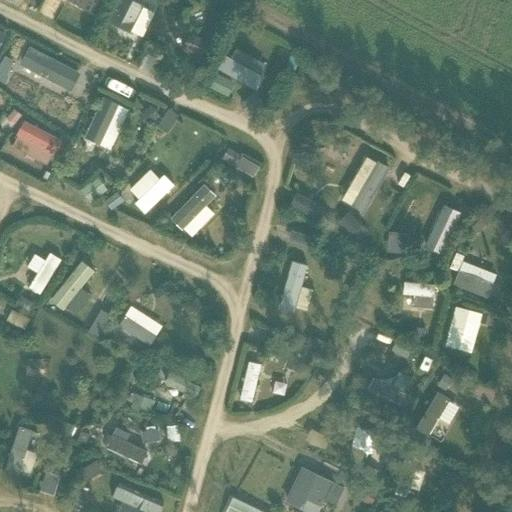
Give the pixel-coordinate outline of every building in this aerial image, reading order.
[(70,0),(93,9),(97,0),(70,0)] [(143,6),(131,0),(117,0),(107,21),(130,34),(131,32),(142,37),(154,13),(142,7),(143,6)] [(0,27),(0,51),(10,33),(0,27)] [(185,47),(205,55),(211,40),(191,33),(185,47)] [(227,56),(220,71),(260,89),(267,74),(227,56)] [(10,89),(36,102),(47,80),(21,67),(10,89)] [(218,76),(212,88),(226,95),(232,83),(218,76)] [(86,137),(113,149),(132,108),(106,95),(86,137)] [(151,106),(138,115),(146,126),(159,116),(151,106)] [(14,110),(6,119),(14,125),(21,115),(14,110)] [(229,148),(222,159),(235,166),(241,155),(229,148)] [(344,200),(367,212),(391,167),(368,155),(344,200)] [(150,167),(130,190),(140,199),(136,204),(149,215),(176,182),(166,174),(163,178),(150,167)] [(94,202),(109,185),(97,174),(82,190),(94,202)] [(206,182),(173,217),(194,237),(218,212),(210,204),(219,195),(206,182)] [(117,193),(105,201),(112,210),(124,202),(117,193)] [(296,193),(290,205),(320,221),(326,208),(296,193)] [(434,197),(422,219),(447,233),(460,211),(434,197)] [(355,235),(364,222),(350,212),(340,225),(355,235)] [(480,220),(471,228),(477,235),(486,226),(480,220)] [(62,261),(39,248),(29,266),(39,271),(30,287),(43,295),(62,261)] [(449,269),(458,272),(454,283),(490,298),(500,273),(455,255),(449,269)] [(80,315),(93,293),(86,289),(97,269),(80,259),(55,300),(80,315)] [(299,309),(309,263),(292,260),(282,306),(299,309)] [(434,304),(437,285),(407,281),(404,300),(434,304)] [(136,290),(126,296),(131,304),(141,298),(136,290)] [(21,296),(16,304),(28,311),(33,303),(21,296)] [(132,304),(119,324),(151,345),(165,325),(132,304)] [(453,305),(446,348),(475,353),(482,310),(453,305)] [(13,309),(8,319),(26,328),(31,318),(13,309)] [(103,309),(90,332),(101,338),(113,315),(103,309)] [(415,328),(415,336),(423,337),(424,329),(415,328)] [(310,336),(305,346),(321,354),(326,344),(310,336)] [(243,400),(257,402),(262,361),(248,360),(243,400)] [(198,398),(204,386),(172,371),(166,383),(198,398)] [(444,374),(437,385),(445,390),(452,378),(444,374)] [(133,409),(147,412),(150,396),(136,394),(133,409)] [(108,448),(142,464),(149,450),(128,440),(133,432),(119,425),(108,448)] [(20,426),(6,469),(20,473),(21,470),(31,473),(38,453),(28,449),(34,430),(20,426)] [(144,444),(162,439),(159,426),(141,431),(144,444)] [(375,454),(379,432),(357,427),(352,450),(375,454)] [(420,489),(426,467),(405,462),(396,493),(407,496),(410,486),(420,489)] [(324,498),(332,482),(302,466),(286,500),(302,508),(306,498),(321,505),(324,498)] [(367,467),(362,477),(373,483),(378,473),(367,467)] [(362,486),(355,498),(370,506),(377,493),(362,486)] [(121,511),(148,511),(162,511),(166,500),(117,487),(114,497),(125,500),(121,511)]
